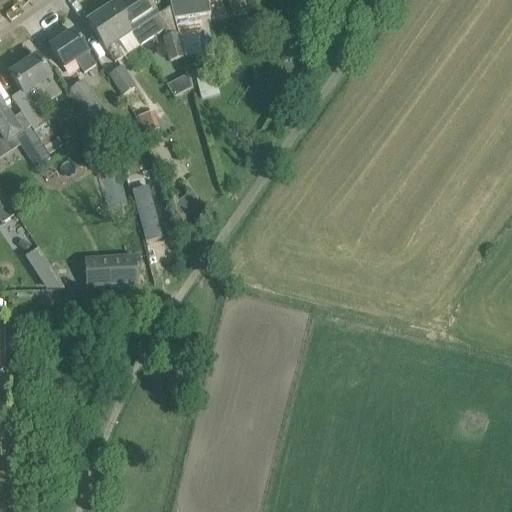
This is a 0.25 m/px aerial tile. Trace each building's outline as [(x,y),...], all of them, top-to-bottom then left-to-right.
[(144,0),(125,0),(114,7),(116,10),(132,34),(141,48),(152,40),(162,34),(165,31),(156,18),(149,8),(144,0)] [(168,0),(170,9),(176,30),(197,26),(193,0),(168,0)] [(227,0),(234,19),(249,14),(244,0),(227,0)] [(114,7),(88,25),(91,29),(99,42),(115,65),(128,57),(118,43),(132,34),(116,10),(114,7)] [(97,67),(74,34),(50,50),(64,71),(76,63),(84,76),(97,67)] [(169,63),(185,59),(179,35),(163,38),(169,63)] [(282,64),(301,63),(301,41),(282,41),(282,64)] [(10,76),(11,79),(21,93),(11,100),(22,116),(34,134),(46,126),(34,107),(46,99),(49,105),(62,97),(37,59),(10,76)] [(122,98),(137,89),(123,68),(108,77),(122,98)] [(95,133),(110,122),(85,82),(68,92),(95,133)] [(0,104),(0,138),(6,148),(16,142),(22,138),(21,136),(15,127),(1,106),(0,104)] [(22,138),(16,142),(23,152),(39,142),(30,129),(21,136),(22,138)] [(0,191),(0,222),(2,225),(16,217),(0,191)] [(31,257),(51,293),(63,294),(40,251),(31,257)] [(87,290),(139,287),(137,258),(84,261),(87,290)]
